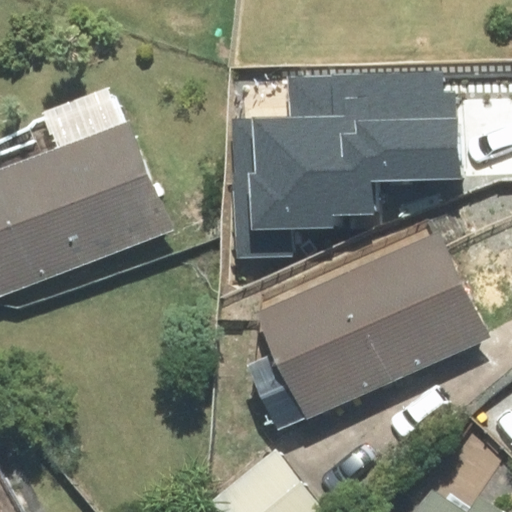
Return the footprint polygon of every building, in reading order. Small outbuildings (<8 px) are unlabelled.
[(435,76),(285,78),(286,111),(228,112),(230,266),(294,265),(293,232),(332,232),(332,212),(370,211),(370,179),(457,178),(456,101),(436,101),(435,76)] [(10,152),(0,156),(0,301),(166,252),(119,95),(2,130),(10,152)] [(270,444),(486,346),(428,219),(212,317),(270,444)] [(320,511),(276,458),(211,511),(320,511)] [(0,511),(21,511),(0,478),(0,511)] [(456,511),(427,486),(409,511),(510,511),(487,491),(468,511),(456,511)]
